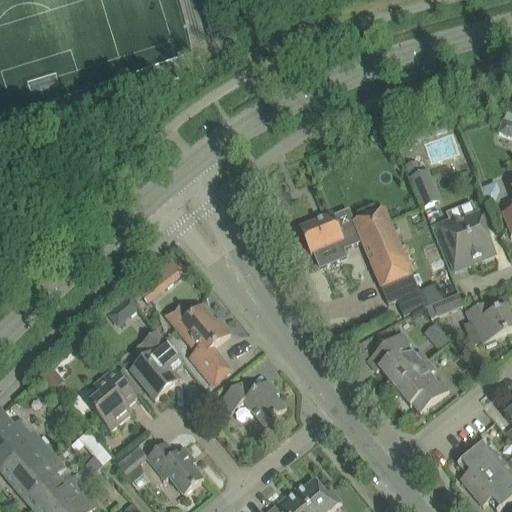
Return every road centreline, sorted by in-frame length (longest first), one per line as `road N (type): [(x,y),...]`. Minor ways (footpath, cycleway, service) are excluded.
road 1 (tertiary): [(191,164),(337,81),(511,30)]
road 2 (tertiary): [(0,345),(148,203)]
road 3 (unclassified): [(342,414),(247,290)]
road 4 (residential): [(394,475),(511,380)]
road 5 (unclassified): [(247,290),(191,164)]
road 6 (unclassified): [(148,203),(247,290)]
